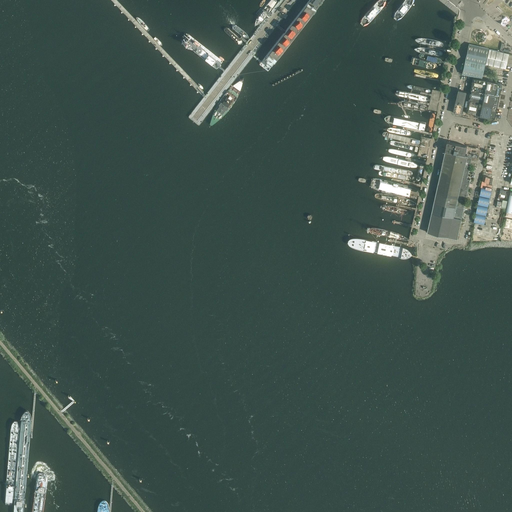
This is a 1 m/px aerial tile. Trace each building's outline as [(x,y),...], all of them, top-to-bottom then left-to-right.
[(263,21),(277,3),(277,2),(277,1),(277,0),(270,0),(258,17),(257,18),(257,19),(256,20),(256,21),(256,22),(256,23),(256,24),(257,24),(258,24),(259,24),(260,23),(261,23),(261,22),(262,22),(263,21)] [(259,65),(268,72),(324,0),(310,0),(285,32),(259,65)] [(482,79),(489,48),(469,44),(462,74),(474,76),(471,90),(479,92),(482,79)] [(505,68),(508,55),(509,53),(489,49),(486,64),(505,68)] [(221,118),(248,85),(248,84),(249,83),(249,82),(250,82),(250,81),(250,80),(250,79),(251,78),(251,77),(251,76),(251,75),(250,74),(250,73),(249,73),(248,73),(247,73),(246,74),(245,74),(244,74),(243,75),(242,75),(241,76),(240,76),(239,77),(239,78),(213,111),(209,117),(208,118),(208,119),(208,120),(208,121),(208,122),(208,123),(210,125),(211,125),(212,125),(213,125),(214,125),(214,124),(215,124),(221,118)] [(485,93),(488,80),(482,79),(479,92),(485,93)] [(500,96),(502,83),(488,80),(485,93),(500,96)] [(461,114),(466,92),(458,90),(454,113),(461,114)] [(497,108),(500,96),(485,93),(479,92),(471,90),(468,102),(497,108)] [(495,119),(497,108),(468,102),(466,112),(495,119)] [(387,123),(392,124),(407,128),(424,131),(426,123),(393,116),(390,116),(388,116),(386,117),(384,119),(385,121),(387,123)] [(445,151),(465,155),(467,146),(447,141),(445,151)] [(469,168),(472,157),(465,155),(445,151),(442,162),(469,168)] [(467,179),(469,170),(469,168),(442,162),(440,173),(467,179)] [(468,189),(470,179),(467,179),(440,173),(438,183),(468,189)] [(373,179),(371,190),(382,193),(407,199),(418,200),(420,190),(409,186),(384,180),(373,179)] [(466,199),(468,189),(438,183),(436,193),(466,199)] [(481,188),(479,196),(490,198),(491,190),(481,188)] [(464,209),(466,199),(436,193),(433,202),(464,209)] [(479,197),(477,204),(488,207),(489,199),(479,197)] [(461,219),(464,209),(433,202),(431,212),(461,219)] [(475,214),(474,222),(484,224),(486,217),(486,215),(488,208),(477,205),(476,213),(475,214)] [(459,229),(461,219),(431,212),(429,222),(459,229)] [(457,239),(459,229),(429,222),(427,232),(457,239)]
